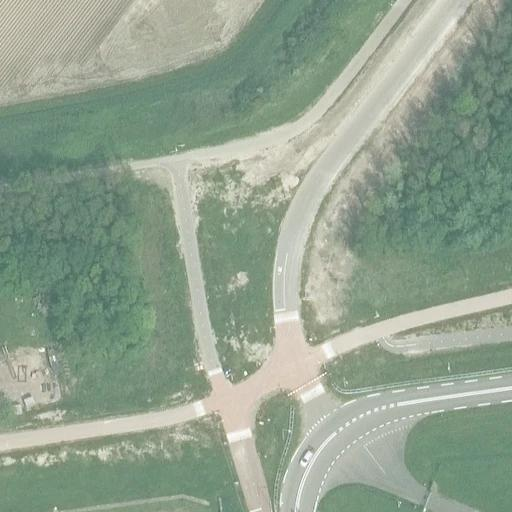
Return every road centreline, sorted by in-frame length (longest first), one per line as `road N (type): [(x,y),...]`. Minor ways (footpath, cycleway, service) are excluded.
road 1 (unclassified): [(456,0),(301,214),(286,267),(292,369)]
road 2 (unclassified): [(292,369),(378,332),(511,297)]
road 3 (primary): [(338,430),(376,409),(511,390)]
